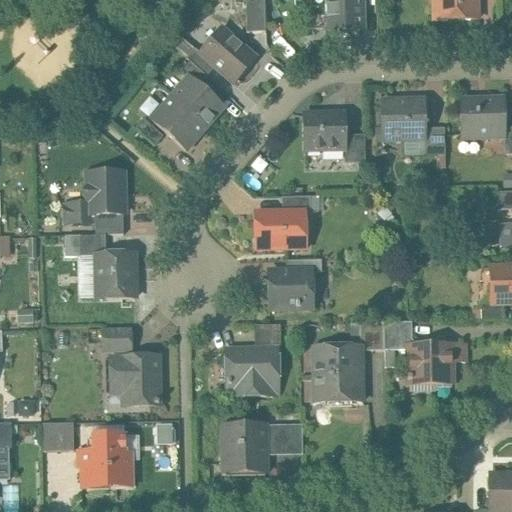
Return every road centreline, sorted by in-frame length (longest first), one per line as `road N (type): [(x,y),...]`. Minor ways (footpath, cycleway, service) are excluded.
road 1 (residential): [(511,62),(352,67),(299,86),(188,212),(182,295)]
road 2 (residential): [(313,511),(441,458),(508,414)]
